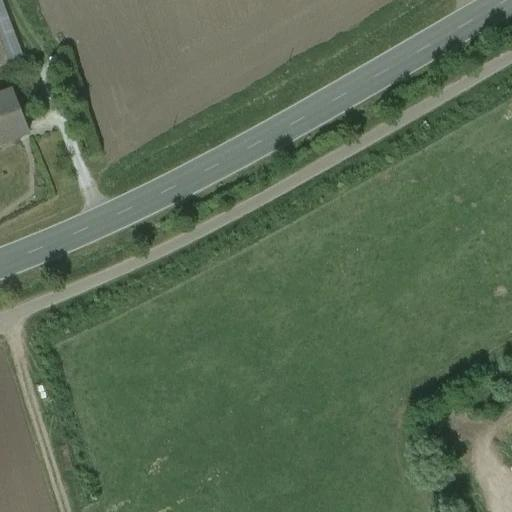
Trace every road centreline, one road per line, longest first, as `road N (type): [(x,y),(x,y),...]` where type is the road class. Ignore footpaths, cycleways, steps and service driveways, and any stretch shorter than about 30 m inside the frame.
road 1 (primary): [(507,0),(210,168),(0,264)]
road 2 (track): [(3,320),(65,511)]
